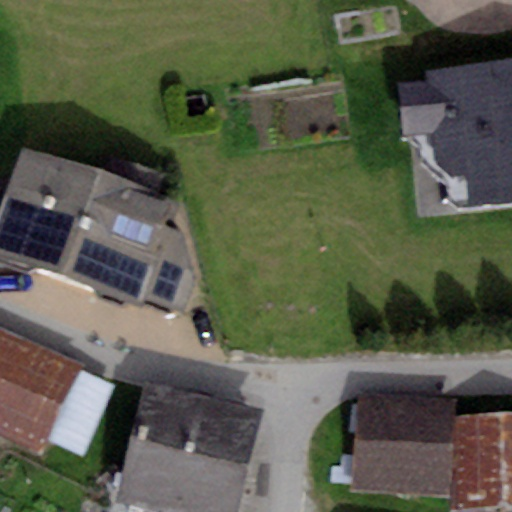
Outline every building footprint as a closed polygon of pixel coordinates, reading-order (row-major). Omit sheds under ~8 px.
[(511,62),(427,71),(430,81),(397,86),(404,137),(417,145),(421,164),(435,182),(445,187),(446,203),(462,211),(511,206),(511,62)] [(174,197),(20,148),(0,210),(0,261),(140,305),(142,299),(164,229),(174,197)] [(184,234),(164,229),(142,299),(184,311),(196,278),(184,234)] [(0,329),(0,436),(38,454),(45,440),(78,370),(79,367),(0,329)] [(78,370),(45,440),(85,459),(119,390),(78,370)] [(144,382),(131,439),(250,467),(264,410),(144,382)] [(452,398),(357,395),(353,489),(448,491),(451,418),(452,398)] [(511,416),(451,418),(448,491),(448,511),(511,509),(511,416)] [(115,503),(153,511),(239,511),(250,467),(131,439),(115,503)]
